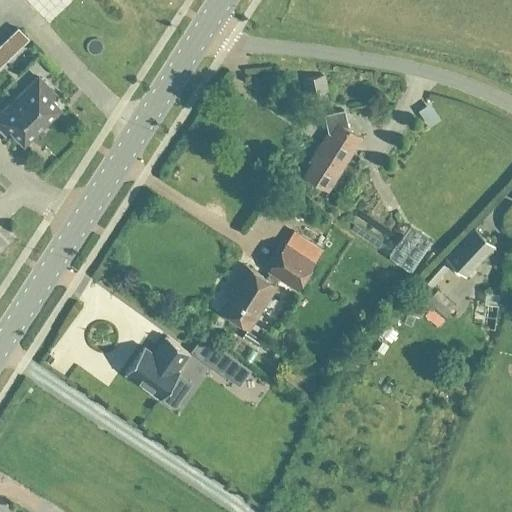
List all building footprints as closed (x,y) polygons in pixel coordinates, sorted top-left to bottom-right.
[(20,27),(2,44),(13,56),(31,38),(20,27)] [(303,78),(308,103),(328,98),(323,74),(303,78)] [(14,100),(0,112),(0,126),(5,132),(10,128),(23,142),(60,107),(51,98),(55,94),(42,81),(18,104),(14,100)] [(360,137),(349,129),(344,109),(324,113),(327,131),(328,131),(310,159),(312,160),(305,174),(327,189),(360,137)] [(489,145),(461,127),(434,168),(445,175),(437,187),(455,198),(489,145)] [(400,175),(393,185),(406,194),(413,184),(400,175)] [(271,199),(292,213),(299,203),(277,189),(271,199)] [(474,226),(446,257),(466,275),(494,245),(474,226)] [(229,292),(219,308),(249,327),(276,284),(274,282),(278,277),(296,288),(315,260),(285,241),(267,270),(269,271),(265,277),(243,263),(226,290),(229,292)] [(446,276),(436,285),(455,306),(465,296),(446,276)] [(143,346),(125,372),(160,397),(179,371),(176,369),(189,352),(165,335),(153,353),(143,346)] [(202,335),(192,350),(213,365),(237,382),(248,368),(223,350),(202,335)] [(148,392),(132,397),(138,414),(154,409),(148,392)] [(100,427),(110,428),(111,406),(84,405),(83,440),(99,440),(100,427)] [(169,420),(152,440),(167,453),(185,433),(169,420)] [(177,441),(185,453),(194,447),(187,435),(177,441)]
